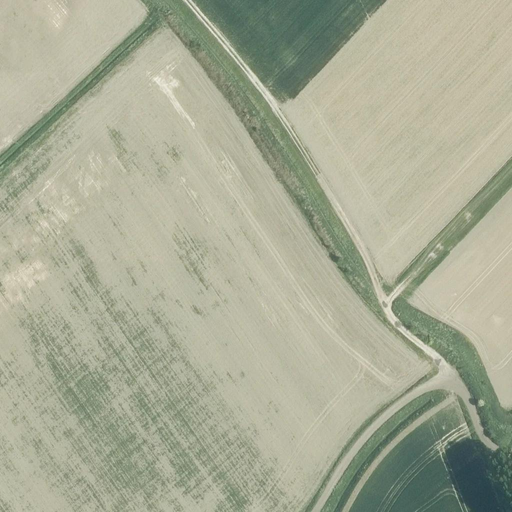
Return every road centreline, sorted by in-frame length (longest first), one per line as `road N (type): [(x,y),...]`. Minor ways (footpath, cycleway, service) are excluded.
road 1 (track): [(185,0),(278,114),(353,235),(385,305)]
road 2 (track): [(315,511),(373,428),(428,385),(446,381)]
road 3 (track): [(385,305),(511,169)]
